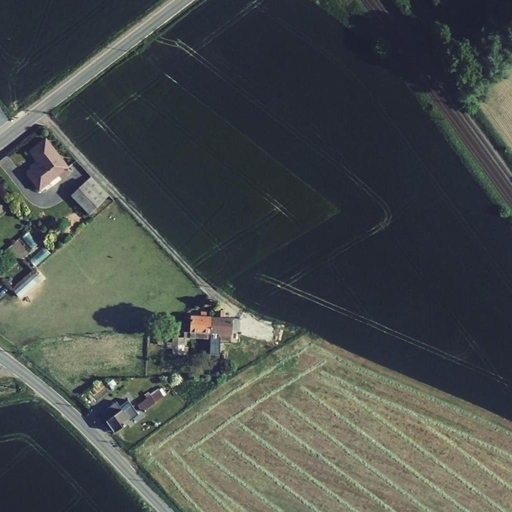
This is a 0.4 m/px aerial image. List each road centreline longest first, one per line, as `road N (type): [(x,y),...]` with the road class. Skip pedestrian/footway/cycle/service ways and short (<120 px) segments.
road 1 (residential): [(184,0),(0,141)]
road 2 (tertiary): [(0,356),(167,511)]
